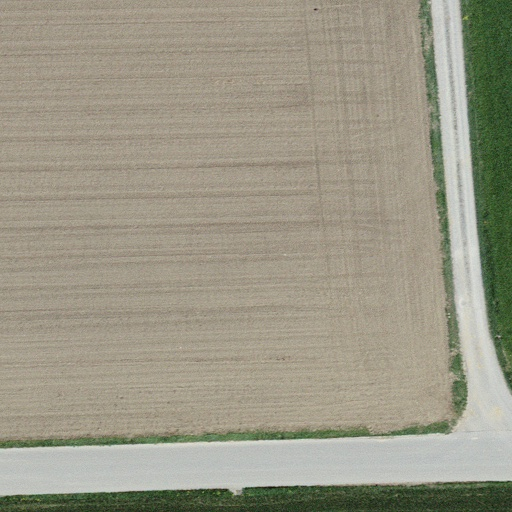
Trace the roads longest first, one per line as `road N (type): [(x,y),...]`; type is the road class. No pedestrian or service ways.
road 1 (unclassified): [(511,457),(0,470)]
road 2 (track): [(446,0),(487,456)]
